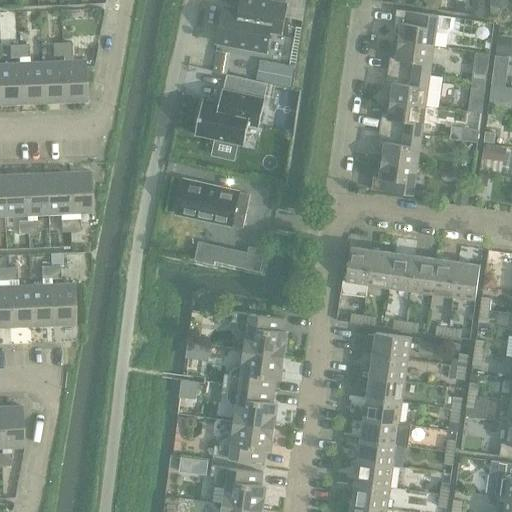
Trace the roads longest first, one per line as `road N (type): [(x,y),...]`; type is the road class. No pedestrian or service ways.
road 1 (unclassified): [(105,511),(139,260),(192,0)]
road 2 (residential): [(336,202),(296,511)]
road 3 (residential): [(0,128),(102,124),(126,0)]
road 4 (residential): [(363,0),(336,202)]
road 5 (residential): [(30,511),(55,379),(0,381)]
road 6 (residential): [(511,228),(336,202)]
